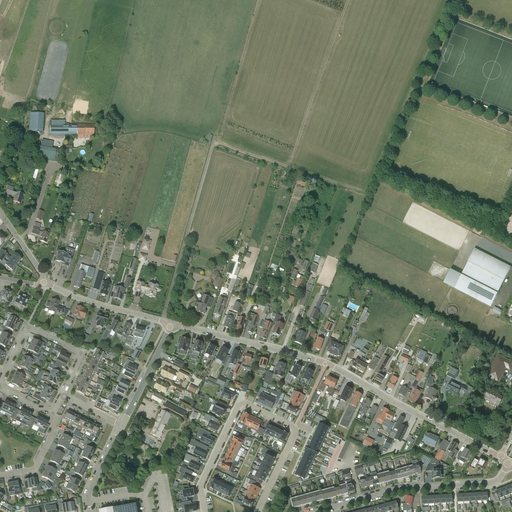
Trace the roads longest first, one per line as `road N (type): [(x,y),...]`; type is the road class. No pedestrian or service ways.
road 1 (unclassified): [(500,457),(325,363),(169,327)]
road 2 (track): [(366,192),(449,0)]
road 3 (residential): [(313,511),(405,487),(492,483),(507,468)]
road 4 (track): [(161,321),(213,140)]
road 5 (residential): [(205,511),(200,486),(237,405),(295,428)]
road 6 (residential): [(61,395),(82,354),(26,327),(0,380)]
road 7 (track): [(217,141),(366,192)]
road 8 (track): [(258,0),(212,144)]
road 9 (unclassified): [(169,327),(42,284)]
